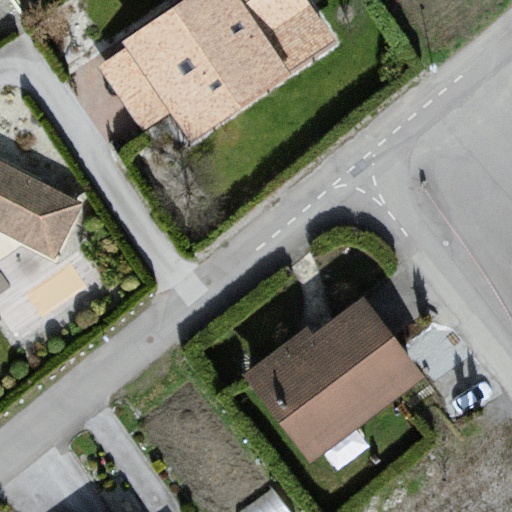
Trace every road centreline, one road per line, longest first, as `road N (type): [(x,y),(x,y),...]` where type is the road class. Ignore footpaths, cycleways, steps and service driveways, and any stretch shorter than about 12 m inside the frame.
road 1 (residential): [(362,151),(0,456)]
road 2 (residential): [(511,358),(362,151)]
road 3 (residential): [(511,29),(362,151)]
